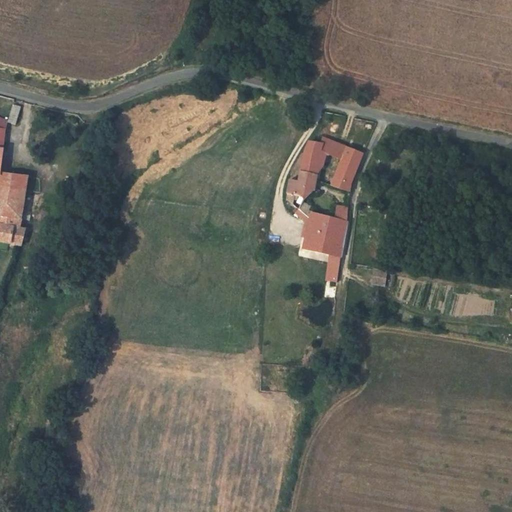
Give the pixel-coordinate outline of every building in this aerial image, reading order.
[(0,120),(0,152),(3,153),(9,122),(0,120)] [(343,172),(334,184),(353,190),(362,152),(328,141),(326,148),(314,143),(312,146),(306,166),(304,175),(323,179),(331,166),(343,172)] [(0,173),(0,169),(3,153),(0,152),(0,214),(21,223),(28,181),(0,173)] [(291,199),(309,204),(319,186),(323,179),(304,175),(301,185),(292,184),(291,199)] [(337,198),(333,221),(347,224),(351,201),(337,198)] [(0,245),(21,250),(24,235),(20,234),(21,223),(0,214),(0,220),(2,221),(2,227),(5,227),(5,228),(0,228),(0,245)] [(342,259),(347,224),(333,221),(313,216),(311,223),(306,253),(342,259)] [(386,287),(388,270),(373,269),(371,285),(386,287)]
